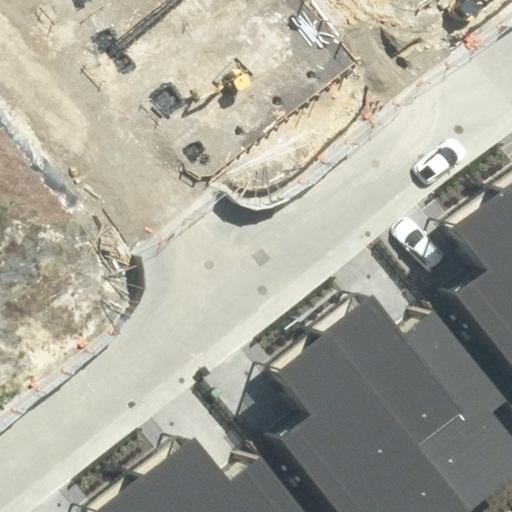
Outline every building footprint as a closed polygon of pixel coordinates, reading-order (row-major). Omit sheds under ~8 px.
[(511,179),(493,195),(511,219),(511,179)] [(511,219),(493,195),(446,232),(478,271),(451,292),(511,368),(511,219)] [(314,342),(446,511),(483,511),(511,489),(511,438),(499,422),(511,411),(511,409),(437,316),(409,338),(374,295),(314,342)] [(446,511),(314,342),(268,379),(299,418),(273,439),(331,511),(446,511)] [(128,476),(156,511),(300,511),(251,450),(223,472),(187,428),(128,476)] [(156,511),(128,476),(82,511),(156,511)]
